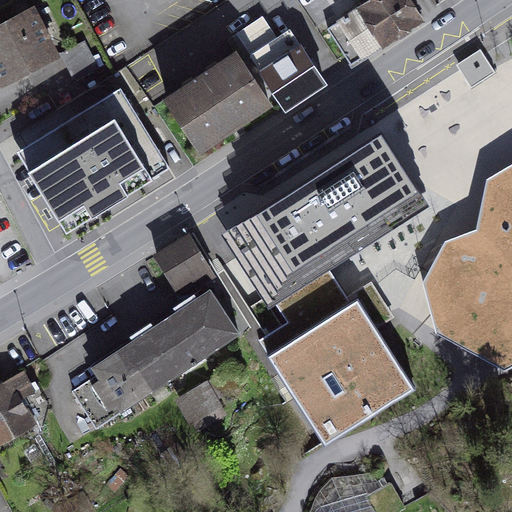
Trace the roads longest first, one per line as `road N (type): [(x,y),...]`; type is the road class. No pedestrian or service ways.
road 1 (residential): [(492,0),(56,280)]
road 2 (track): [(511,371),(465,385),(420,431),(311,468),(290,511)]
